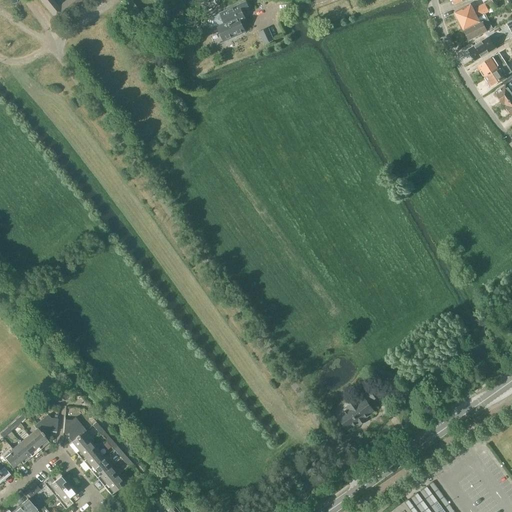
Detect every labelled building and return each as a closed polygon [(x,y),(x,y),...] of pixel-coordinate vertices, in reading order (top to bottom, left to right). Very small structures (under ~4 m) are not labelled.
[(40,0),(52,13),(49,15),(55,22),(81,0),(40,0)] [(213,0),(209,0),(199,5),(205,20),(209,29),(215,26),(216,27),(215,28),(216,28),(222,42),(245,32),(240,22),(245,20),(242,12),(249,9),(246,2),(218,15),(215,9),(217,8),(213,0)] [(460,22),(492,6),(494,4),(492,0),(473,10),(471,5),(455,13),(460,22)] [(133,21),(142,15),(133,1),(124,6),(133,21)] [(487,8),(460,22),(464,32),(487,20),(485,14),(489,12),(487,8)] [(486,31),(492,29),(487,20),(464,32),(469,41),(487,32),(486,31)] [(263,42),(274,37),(270,28),(259,33),(263,42)] [(475,62),(494,50),(487,39),(468,51),(475,62)] [(511,45),(502,52),(509,62),(511,60),(511,45)] [(493,57),(478,68),(484,78),(499,68),(496,62),(501,59),(498,54),(493,57)] [(499,68),(484,78),(491,87),(501,80),(506,77),(507,76),(511,73),(505,63),(499,68)] [(511,76),(503,83),(505,86),(495,93),(503,105),(511,98),(511,84),(511,83),(511,76)] [(511,117),(511,98),(503,105),(511,117)] [(372,384),(363,390),(370,400),(379,394),(372,384)] [(367,422),(364,418),(374,412),(364,399),(358,403),(357,400),(351,404),(351,408),(338,417),(348,430),(357,423),(359,427),(367,422)] [(23,414),(18,418),(22,422),(27,417),(23,414)] [(56,432),(58,419),(50,418),(48,415),(35,426),(47,440),(50,437),(51,432),(56,432)] [(71,442),(86,431),(75,418),(72,420),(64,420),(63,433),(69,434),(68,439),(71,442)] [(16,420),(11,425),(14,428),(19,424),(16,420)] [(49,443),(47,440),(35,426),(34,426),(36,429),(28,436),(40,450),(49,443)] [(7,428),(2,432),(6,436),(11,431),(7,428)] [(86,431),(71,442),(69,445),(76,453),(90,441),(84,434),(86,431)] [(104,439),(107,436),(103,431),(99,434),(104,439)] [(32,457),(40,450),(28,436),(20,443),(32,457)] [(111,447),(115,444),(110,439),(107,442),(111,447)] [(97,450),(94,446),(90,441),(76,453),(83,462),(97,450)] [(23,464),(32,457),(20,443),(12,449),(21,461),(23,464)] [(21,461),(12,449),(10,447),(0,454),(0,462),(2,465),(7,461),(13,468),(21,461)] [(118,455),(122,452),(117,447),(114,450),(118,455)] [(90,470),(104,458),(97,450),(83,462),(90,470)] [(125,463),(129,460),(124,455),(121,458),(125,463)] [(96,478),(111,466),(104,458),(90,470),(96,478)] [(104,486),(118,475),(111,466),(96,478),(104,486)] [(4,467),(0,470),(0,483),(10,475),(4,467)] [(54,496),(68,484),(61,475),(54,481),(50,476),(43,482),(54,496)] [(118,475),(104,486),(111,495),(120,487),(123,490),(130,484),(123,476),(120,478),(118,475)] [(40,490),(38,487),(32,481),(28,485),(35,494),(40,490)] [(68,484),(54,496),(65,509),(73,503),(69,498),(76,493),(68,484)] [(30,498),(35,494),(28,485),(23,489),(30,498)] [(19,506),(23,511),(38,511),(27,499),(19,506)]
